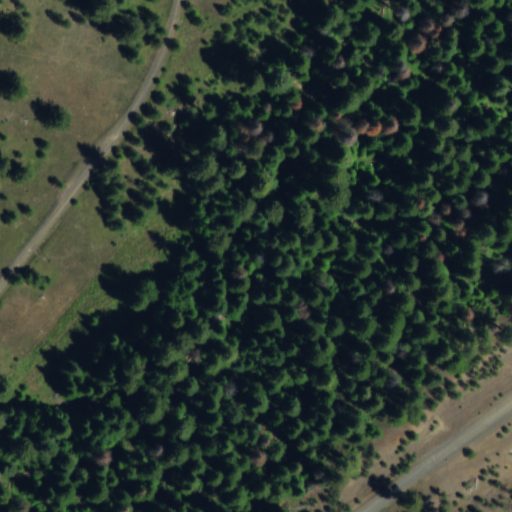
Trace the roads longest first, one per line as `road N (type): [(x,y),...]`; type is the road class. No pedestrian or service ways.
road 1 (track): [(0,243),(180,25),(189,0)]
road 2 (track): [(368,511),(511,408)]
